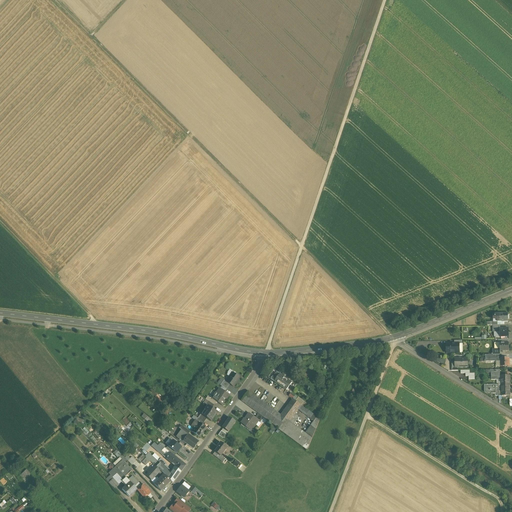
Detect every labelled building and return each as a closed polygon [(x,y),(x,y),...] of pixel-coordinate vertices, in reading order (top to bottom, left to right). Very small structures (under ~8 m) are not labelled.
[(508,313),(499,314),(499,322),(508,322),(508,313)] [(500,329),(499,329),(499,330),(500,337),(501,337),(508,337),(508,328),(500,329)] [(503,343),(500,343),(500,350),(500,351),(503,351),(503,353),(505,352),(505,351),(509,351),(509,343),(503,343)] [(454,344),(446,344),(446,353),(458,353),(458,344),(454,344)] [(502,358),(500,358),(500,360),(500,361),(501,367),(509,367),(509,358),(502,358)] [(467,359),(455,359),(456,359),(456,368),(455,368),(458,368),(467,367),(467,359)] [(274,370),(268,378),(271,380),(277,373),(274,370)] [(240,378),(232,373),(226,382),(229,384),(233,387),(240,378)] [(288,381),(277,373),(271,380),(286,391),(292,383),(288,381)] [(499,376),(499,380),(501,380),(501,385),(509,385),(509,380),(510,380),(510,376),(499,376)] [(226,382),(224,380),(220,385),(226,389),(229,384),(226,382)] [(490,385),(486,385),(486,391),(488,391),(488,393),(495,393),(496,393),(496,389),(496,385),(490,385)] [(509,385),(501,385),(502,394),(502,396),(510,396),(509,385)] [(219,389),(214,396),(214,395),(212,398),(211,399),(215,402),(222,406),(229,395),(219,389)] [(274,411),(248,392),(241,400),(268,420),(274,411)] [(293,399),(281,416),(289,422),(295,415),(298,410),(314,421),(317,417),(295,401),(293,399)] [(207,406),(201,415),(207,419),(211,421),(217,412),(211,408),(208,406),(207,406)] [(281,416),(274,411),(268,420),(278,427),(278,428),(279,428),(278,429),(307,450),(312,439),(305,434),(289,422),(281,416)] [(142,417),(149,423),(151,419),(144,414),(142,417)] [(201,415),(200,414),(198,419),(204,423),(207,419),(201,415)] [(255,418),(249,414),(244,420),(244,419),(241,423),(251,431),(258,421),(259,421),(255,418)] [(263,418),(258,414),(255,418),(259,421),(258,421),(260,422),(263,418)] [(298,417),(295,415),(289,422),(293,425),(298,417)] [(229,417),(221,428),(227,432),(234,421),(229,417)] [(314,421),(305,434),(312,439),(316,430),(317,427),(320,419),(317,417),(314,421)] [(202,425),(198,423),(194,428),(192,432),(199,437),(206,428),(202,425)] [(189,432),(181,426),(179,429),(182,431),(182,430),(188,435),(189,432)] [(188,435),(182,430),(182,431),(177,438),(180,440),(179,440),(180,440),(193,449),(198,443),(197,443),(187,436),(187,435),(188,435)] [(178,445),(172,441),(168,446),(177,453),(179,450),(180,448),(181,447),(178,445)] [(227,447),(220,442),(218,446),(219,447),(215,452),(220,456),(227,447)] [(151,446),(160,453),(161,451),(162,450),(154,443),(151,446)] [(177,453),(168,446),(166,449),(171,453),(174,456),(177,453)] [(145,457),(134,447),(129,452),(137,460),(141,463),(142,462),(146,458),(145,457)] [(166,449),(164,448),(162,450),(161,451),(164,453),(168,457),(171,453),(166,449)] [(124,458),(118,452),(115,455),(117,458),(118,457),(122,461),(122,460),(124,463),(126,460),(124,458)] [(220,456),(215,452),(212,455),(220,461),(223,458),(220,456)] [(170,474),(159,465),(160,464),(157,462),(154,459),(148,453),(145,457),(155,466),(167,477),(170,474)] [(174,456),(171,453),(168,457),(167,457),(167,458),(171,462),(175,457),(174,456)] [(186,465),(175,457),(171,462),(176,466),(175,467),(180,472),(181,472),(186,465)] [(157,462),(160,464),(159,465),(170,474),(171,472),(165,466),(166,464),(160,459),(157,462)] [(122,461),(115,467),(120,472),(125,477),(130,472),(127,469),(125,466),(127,465),(124,463),(122,460),(122,461)] [(155,466),(150,461),(146,465),(151,470),(155,466)] [(151,470),(150,471),(155,475),(159,471),(155,466),(151,470)] [(120,472),(115,467),(112,470),(117,475),(120,472)] [(25,482),(32,475),(26,470),(19,476),(25,482)] [(117,475),(112,470),(108,473),(113,479),(117,483),(121,479),(117,475)] [(171,472),(170,474),(167,477),(170,481),(173,483),(178,475),(173,470),(171,472)] [(150,471),(146,476),(150,480),(155,475),(150,471)] [(125,477),(120,472),(117,475),(121,479),(123,481),(126,478),(125,477)] [(167,477),(164,474),(159,479),(165,486),(170,481),(167,477)] [(138,483),(134,478),(130,482),(134,487),(138,483)] [(113,479),(108,483),(113,489),(118,484),(117,483),(113,479)] [(165,486),(159,479),(154,484),(160,491),(165,486)] [(134,487),(130,482),(126,486),(122,490),(129,497),(137,490),(134,487)] [(151,494),(143,485),(141,486),(137,490),(145,499),(151,494)] [(189,492),(181,486),(176,492),(184,498),(189,492)] [(218,510),(220,507),(214,502),(211,505),(218,510)] [(180,506),(177,504),(174,507),(174,508),(178,511),(176,511),(178,511),(179,511),(187,511),(189,510),(182,503),(180,506)]
